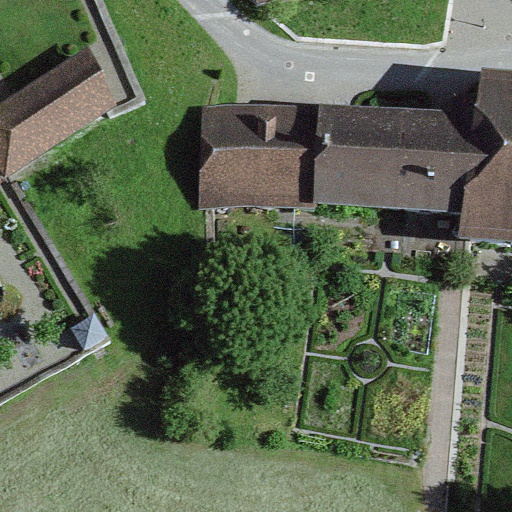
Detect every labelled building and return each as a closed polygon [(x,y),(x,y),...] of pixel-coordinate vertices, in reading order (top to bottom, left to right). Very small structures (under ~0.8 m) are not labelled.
[(6,153),(27,186),(149,106),(115,54),(18,117),(31,136),(6,153)] [(511,90),(480,86),(474,135),(462,233),(460,253),(511,259),(511,90)] [(0,156),(6,153),(31,136),(18,117),(0,89),(0,156)] [(320,122),(205,113),(198,213),(313,222),(320,122)] [(320,122),(313,222),(462,233),(474,135),(320,122)]
